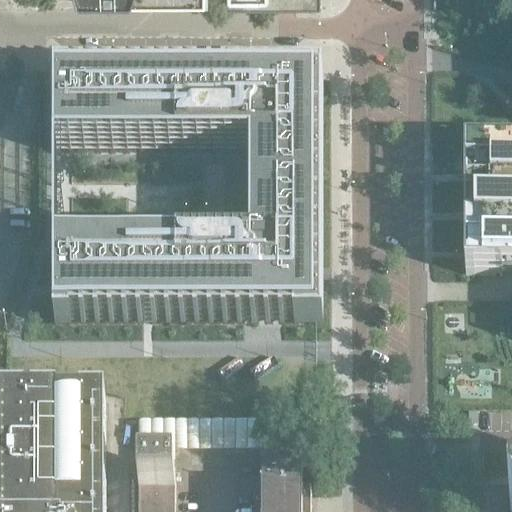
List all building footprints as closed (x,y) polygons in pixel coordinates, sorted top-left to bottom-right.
[(315,88),(55,88),(55,155),(251,155),(251,254),(55,254),(55,326),(315,326),(315,88)] [(466,251),(466,278),(511,277),(511,153),(465,154),(465,174),(466,221),(466,251)] [(105,511),(106,405),(0,404),(0,511),(105,511)] [(478,415),(468,415),(468,428),(478,428),(478,415)] [(311,511),(311,497),(302,497),(302,462),(263,462),(263,497),(254,497),(253,511),(311,511)] [(175,511),(176,507),(176,476),(139,476),(139,511),(175,511)]
